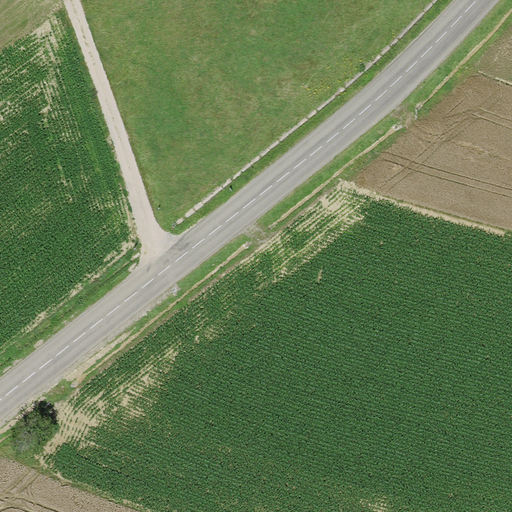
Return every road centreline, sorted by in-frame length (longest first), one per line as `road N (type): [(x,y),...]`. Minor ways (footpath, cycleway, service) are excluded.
road 1 (tertiary): [(464,0),(171,271),(0,403)]
road 2 (track): [(68,0),(171,271)]
